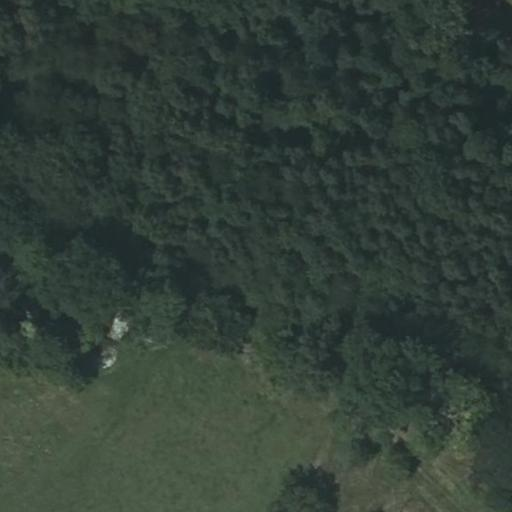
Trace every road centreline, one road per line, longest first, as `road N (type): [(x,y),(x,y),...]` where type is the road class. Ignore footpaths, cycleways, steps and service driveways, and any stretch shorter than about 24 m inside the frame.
road 1 (track): [(511,411),(147,264),(76,253),(0,263)]
road 2 (track): [(132,0),(480,136),(511,158)]
